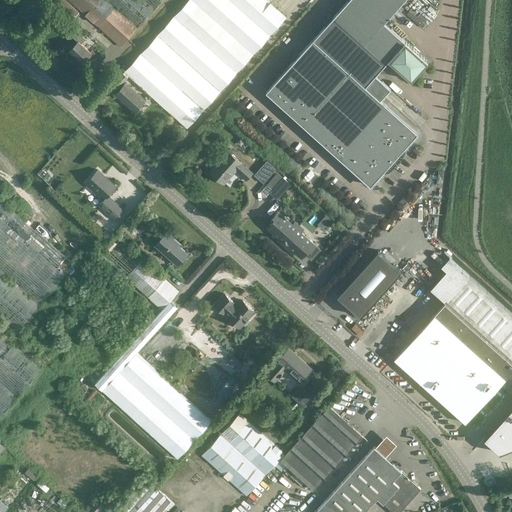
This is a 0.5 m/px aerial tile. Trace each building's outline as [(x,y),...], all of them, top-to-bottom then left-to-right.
[(71,21),(79,12),(65,0),(48,0),(48,1),(71,21)] [(68,0),(97,26),(120,47),(137,28),(162,0),(68,0)] [(187,0),(124,71),(187,129),(286,16),(270,2),(271,0),(187,0)] [(347,0),(266,91),(371,185),(418,132),(381,99),(391,88),(376,74),(389,59),(411,80),(428,61),(384,22),(403,0),(347,0)] [(83,62),(86,59),(91,63),(98,55),(92,49),(90,51),(82,42),(85,39),(75,29),(70,34),(77,41),(69,49),(83,62)] [(122,72),(110,86),(116,91),(128,77),(122,72)] [(145,99),(126,82),(115,94),(135,112),(145,99)] [(205,152),(204,156),(207,160),(212,159),(216,155),(217,150),(214,147),(209,148),(205,152)] [(246,179),(252,173),(227,151),(210,170),(224,182),(236,169),(246,179)] [(264,183),(276,169),(266,161),(254,175),(264,183)] [(115,219),(124,209),(108,195),(116,186),(98,170),(86,183),(103,199),(99,204),(115,219)] [(46,172),(42,177),(47,183),(52,178),(46,172)] [(291,184),(283,177),(277,172),(266,184),(272,190),(270,192),(278,199),(291,184)] [(0,215),(0,415),(42,368),(9,339),(0,330),(0,319),(14,332),(65,275),(57,267),(66,257),(11,207),(9,206),(0,215)] [(272,235),(280,242),(297,224),(295,221),(293,224),(278,211),(271,219),(272,221),(269,224),(271,225),(270,227),(275,232),(272,235)] [(326,214),(317,224),(324,229),(332,220),(326,214)] [(304,229),(297,224),(280,242),(293,253),(296,250),(301,255),(302,254),(304,255),(307,251),(309,253),(316,245),(301,232),(304,229)] [(167,231),(154,245),(177,265),(188,253),(176,243),(178,241),(167,231)] [(116,234),(99,253),(162,309),(94,384),(102,391),(177,459),(212,421),(136,353),(178,306),(170,300),(179,290),(116,234)] [(378,250),(337,295),(361,316),(401,271),(378,250)] [(511,313),(449,257),(441,266),(446,271),(430,288),(445,302),(443,303),(394,358),(466,423),(511,371),(511,313)] [(234,302),(225,293),(215,305),(224,313),(225,312),(228,316),(227,316),(234,323),(235,322),(234,322),(236,320),(241,324),(241,325),(242,325),(243,323),(245,325),(249,320),(247,319),(255,311),(242,300),(237,306),(233,303),(234,302)] [(303,384),(315,371),(288,348),(276,361),(277,362),(266,375),(274,382),(286,369),(303,384)] [(329,405),(280,459),(314,489),(362,435),(329,405)] [(500,452),(511,447),(511,407),(484,438),(500,452)] [(266,475),(285,453),(240,412),(201,455),(246,495),(265,475),(266,475)] [(392,511),(399,511),(420,488),(401,471),(401,470),(374,446),(314,511),(362,511),(376,497),(392,511)] [(37,476),(28,469),(24,473),(34,481),(37,476)] [(167,511),(175,504),(146,478),(114,511),(167,511)] [(94,511),(110,511),(114,508),(106,500),(100,496),(89,508),(94,511)]
